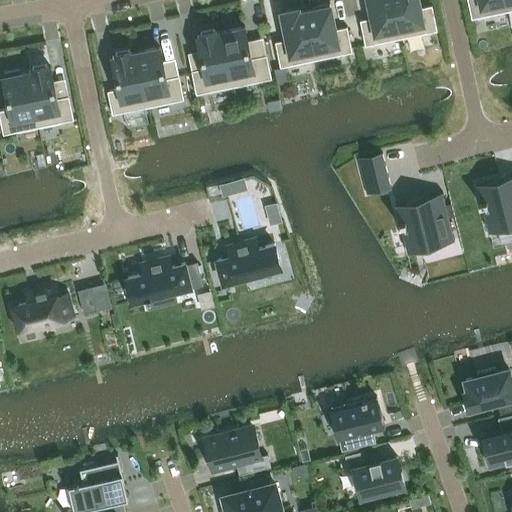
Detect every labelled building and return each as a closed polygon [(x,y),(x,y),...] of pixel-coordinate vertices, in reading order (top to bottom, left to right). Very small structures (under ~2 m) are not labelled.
[(365,45),(401,37),(393,0),(368,0),(372,17),(360,19),(365,45)] [(393,0),(401,37),(437,30),(432,4),(420,7),(418,0),(393,0)] [(467,0),(472,18),(508,10),(505,0),(467,0)] [(306,10),(316,59),(352,51),(347,26),(335,28),(330,2),(313,6),(313,8),(306,10)] [(280,66),(316,59),(306,10),(299,11),(299,8),(281,11),(287,38),(275,41),(280,66)] [(245,26),(221,31),(233,86),(272,78),(267,54),(251,57),(245,26)] [(196,93),(233,86),(221,31),(215,32),(215,29),(201,31),(201,35),(198,36),(204,67),(191,70),(196,93)] [(160,46),(136,51),(148,106),(184,98),(179,75),(167,78),(160,46)] [(113,113),(148,106),(136,51),(131,52),(130,49),(116,52),(116,55),(113,56),(119,87),(108,90),(113,113)] [(33,70),(27,71),(38,126),(74,118),(69,95),(57,97),(51,66),(47,67),(47,63),(32,66),(33,70)] [(0,117),(3,133),(38,126),(27,71),(20,73),(19,69),(5,72),(6,75),(4,76),(10,107),(0,109),(0,117)] [(382,152),(358,158),(367,194),(391,188),(382,152)] [(511,173),(477,182),(481,199),(479,199),(480,203),(482,202),(489,231),(511,224),(511,173)] [(245,176),(233,180),(236,190),(248,186),(245,176)] [(443,191),(396,203),(400,219),(398,220),(398,223),(401,223),(405,241),(419,238),(422,248),(455,239),(443,191)] [(232,254),(218,258),(224,281),(281,265),(275,242),(258,247),(256,237),(238,242),(229,245),(232,254)] [(144,273),(124,277),(130,301),(203,283),(197,259),(174,265),(172,255),(141,263),(144,273)] [(74,315),(68,292),(56,295),(54,285),(27,292),(30,301),(14,306),(20,329),(21,329),(23,338),(42,333),(40,324),(74,315)] [(97,309),(91,286),(78,289),(84,312),(97,309)] [(476,376),(466,379),(469,390),(465,391),(469,407),(499,399),(502,411),(500,412),(500,413),(511,409),(511,380),(509,368),(498,371),(497,366),(475,372),(476,376)] [(384,425),(377,396),(367,398),(367,397),(362,398),(362,399),(331,407),(342,450),(376,441),(373,428),(384,425)] [(511,459),(511,413),(498,417),(498,418),(502,417),(505,428),(481,434),(489,465),(511,459)] [(254,426),(205,438),(213,468),(245,460),(248,471),(271,466),(268,453),(261,455),(254,426)] [(307,447),(299,449),(302,461),(310,459),(307,447)] [(345,455),(349,468),(355,467),(362,495),(404,485),(397,455),(381,459),(380,456),(369,459),(370,462),(366,463),(363,450),(345,455)] [(123,475),(119,459),(118,453),(116,453),(118,459),(80,468),(83,481),(79,482),(78,479),(75,480),(75,483),(69,484),(75,508),(61,511),(64,511),(75,510),(75,511),(119,511),(126,511),(118,476),(123,475)] [(283,511),(282,511),(274,482),(224,495),(228,511),(293,511),(293,510),(283,511)] [(432,503),(430,496),(424,498),(425,505),(432,503)]
